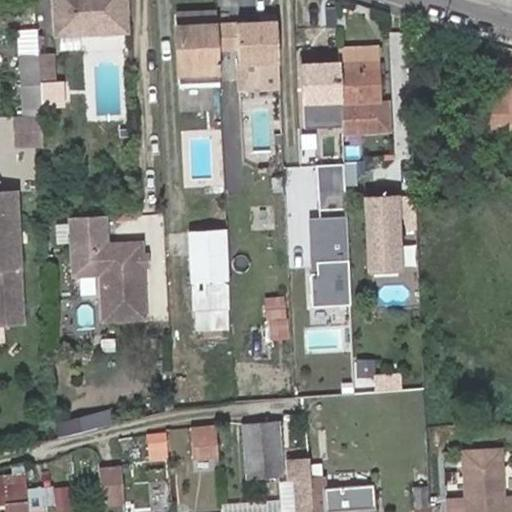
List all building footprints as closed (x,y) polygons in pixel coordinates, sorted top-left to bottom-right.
[(53,0),(56,33),(125,28),(123,0),(53,0)] [(217,18),(216,8),(175,10),(178,81),(220,79),(219,63),(217,18)] [(276,15),(217,18),(219,63),(236,62),(238,90),(279,88),(276,15)] [(22,86),(40,85),(40,84),(39,53),(21,55),(22,86)] [(54,53),(39,53),(40,84),(54,83),(54,53)] [(338,64),(341,113),(342,137),(389,134),(388,104),(382,104),(379,55),(338,58),(338,64)] [(323,114),(341,113),(338,64),(300,66),(301,102),(323,101),(323,114)] [(489,138),(511,137),(511,90),(488,91),(489,138)] [(42,114),(15,115),(16,143),(43,143),(42,114)] [(327,132),(288,134),(290,164),(328,163),(327,132)] [(413,164),(387,166),(388,200),(414,199),(413,164)] [(355,166),(343,167),(345,203),(357,202),(355,166)] [(316,276),(309,276),(310,310),(350,308),(345,203),(343,167),(316,168),(318,221),(309,222),(311,266),(315,266),(316,276)] [(0,321),(21,321),(15,191),(0,191),(0,321)] [(398,274),(395,201),(365,203),(368,275),(398,274)] [(145,313),(142,239),(97,242),(95,216),(62,217),(65,275),(90,274),(92,316),(145,313)] [(225,305),(221,223),(188,225),(192,306),(225,305)] [(229,321),(201,323),(203,365),(230,363),(229,321)] [(279,422),(261,424),(265,480),(282,479),(279,422)] [(265,480),(261,424),(244,425),(248,481),(265,480)] [(218,459),(216,429),(191,431),(193,461),(218,459)] [(465,498),(444,500),(444,511),(511,511),(511,496),(500,497),(498,449),(462,451),(465,498)] [(311,511),(310,479),(309,464),(292,465),(293,484),(281,484),(282,505),(267,506),(267,511),(311,511)] [(102,506),(122,505),(120,474),(100,475),(102,506)] [(27,511),(26,491),(25,478),(0,479),(0,511),(27,511)] [(311,511),(373,511),(371,485),(326,489),(326,479),(310,479),(311,511)] [(428,511),(428,488),(413,488),(414,511),(428,511)] [(26,491),(27,511),(44,511),(43,490),(26,491)] [(56,491),(56,511),(71,511),(69,490),(56,491)]
